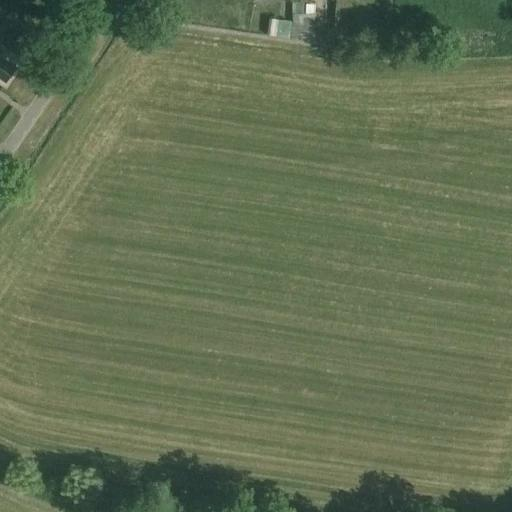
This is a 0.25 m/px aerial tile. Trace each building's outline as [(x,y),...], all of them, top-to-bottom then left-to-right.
[(511,30),(511,0),(503,0),(504,31),(511,30)] [(292,25),(314,26),(314,10),(292,9),(292,25)] [(285,38),(289,20),(271,15),(266,34),(285,38)] [(0,78),(6,83),(16,68),(0,56),(0,41),(20,56),(31,41),(0,17),(0,78)] [(348,37),(348,24),(335,23),(335,37),(348,37)]
